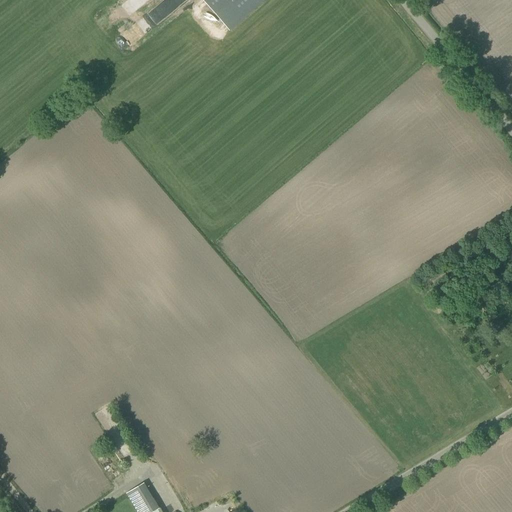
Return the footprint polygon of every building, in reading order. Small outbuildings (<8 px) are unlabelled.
[(133,16),(146,3),(143,0),(136,0),(127,9),(133,16)] [(178,0),(168,0),(138,26),(146,36),(183,4),(178,0)] [(262,0),(202,0),(228,30),(262,0)] [(111,457),(104,447),(96,452),(103,462),(111,457)] [(162,470),(184,511),(193,511),(206,505),(205,503),(220,495),(209,475),(212,473),(199,450),(162,470)] [(125,494),(127,496),(136,511),(162,511),(160,508),(159,509),(143,483),(125,494)]
